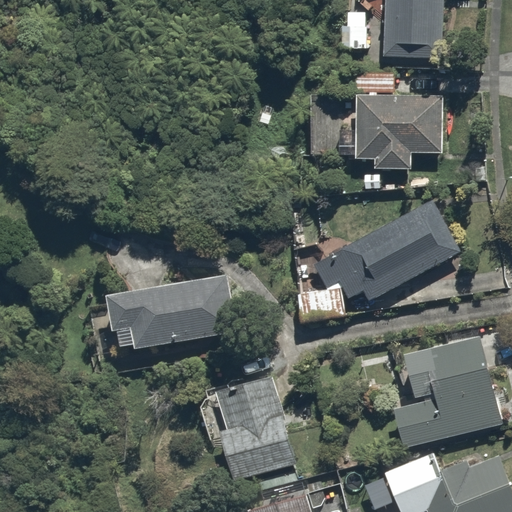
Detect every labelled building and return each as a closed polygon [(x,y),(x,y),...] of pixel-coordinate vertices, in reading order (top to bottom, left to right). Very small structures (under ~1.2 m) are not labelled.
[(448,0),(386,0),(384,53),(446,56),(448,0)] [(369,72),(337,72),(337,89),(356,89),(356,125),(344,125),(343,156),(377,156),(377,168),(411,168),(411,149),(447,150),(448,88),(403,87),(403,73),(369,72)] [(436,197),(317,259),(327,288),(297,292),(302,324),(350,318),(348,301),(366,291),(373,305),(466,256),(436,197)] [(231,275),(105,297),(115,356),(241,335),(231,275)] [(485,333),(404,354),(416,400),(396,405),(409,454),(510,428),(485,333)] [(280,377),(207,395),(229,483),(302,464),(280,377)] [(441,451),(386,471),(400,511),(511,511),(511,473),(506,456),(450,476),(441,451)] [(314,511),(309,492),(252,508),(252,511),(314,511)]
